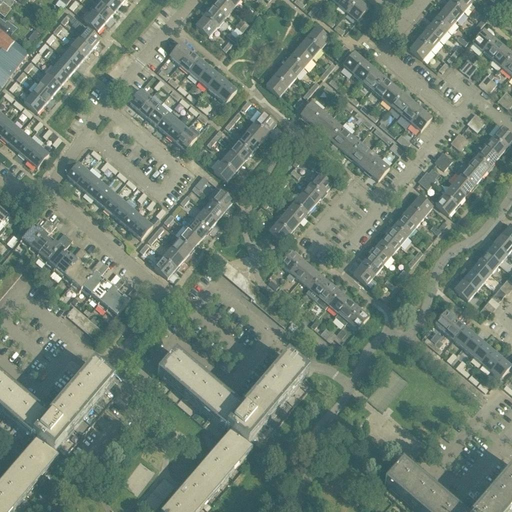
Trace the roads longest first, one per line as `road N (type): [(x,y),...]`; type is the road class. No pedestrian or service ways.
road 1 (residential): [(87,130),(162,194),(182,168),(103,106)]
road 2 (residential): [(45,195),(169,295)]
road 3 (residential): [(456,117),(385,59),(385,46),(407,19)]
road 4 (residential): [(103,106),(192,0)]
road 5 (residential): [(176,336),(232,384),(272,335)]
